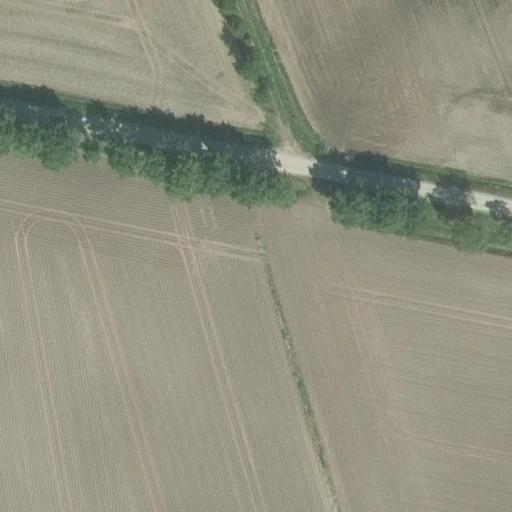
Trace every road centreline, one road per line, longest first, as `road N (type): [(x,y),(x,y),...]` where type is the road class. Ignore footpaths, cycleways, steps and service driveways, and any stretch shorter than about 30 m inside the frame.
road 1 (unclassified): [(0,107),(511,209)]
road 2 (unknown): [(297,167),(236,0)]
